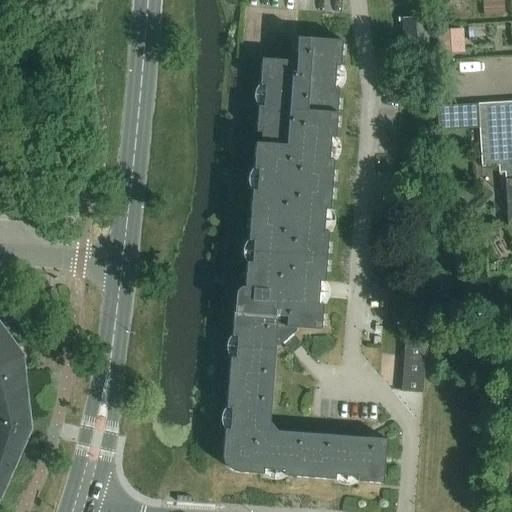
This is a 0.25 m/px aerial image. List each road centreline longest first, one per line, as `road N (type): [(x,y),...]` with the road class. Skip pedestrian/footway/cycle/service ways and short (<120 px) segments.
road 1 (tertiary): [(121,258),(141,0)]
road 2 (tertiary): [(89,508),(110,429),(110,361)]
road 3 (tertiary): [(110,361),(68,502)]
road 4 (residential): [(121,258),(0,252)]
